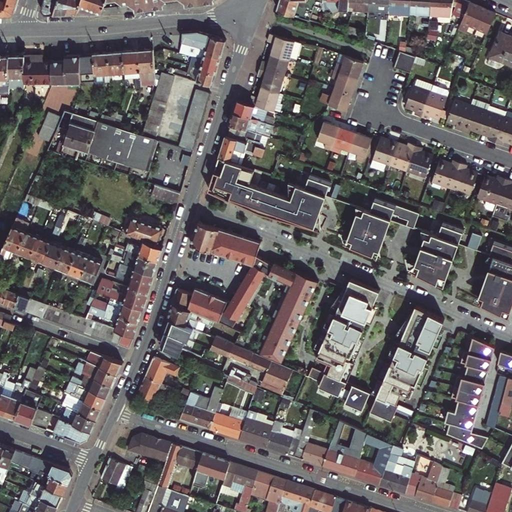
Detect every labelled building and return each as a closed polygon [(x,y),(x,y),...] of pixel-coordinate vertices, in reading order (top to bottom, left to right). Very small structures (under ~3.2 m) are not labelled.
[(19,0),(5,0),(5,2),(0,17),(0,20),(10,20),(15,18),(19,0)] [(49,18),(54,18),(59,0),(46,0),(42,15),(46,18),(49,18)] [(59,0),(54,18),(59,18),(66,18),(71,0),(59,0)] [(77,18),(80,10),(83,0),(71,0),(66,18),(72,18),(77,18)] [(83,0),(80,10),(92,14),(101,17),(106,3),(107,0),(83,0)] [(107,0),(106,3),(116,2),(120,5),(125,5),(133,11),(133,16),(162,12),(162,9),(166,2),(177,1),(183,7),(183,10),(201,9),(214,8),(214,4),(215,0),(107,0)] [(314,3),(307,2),(306,0),(281,0),(277,13),(309,23),(313,10),(313,8),(314,3)] [(322,0),(306,0),(307,2),(314,3),(313,8),(321,10),(322,0)] [(348,4),(347,0),(327,0),(326,10),(334,10),(334,8),(347,10),(348,4)] [(368,0),(369,5),(368,12),(368,15),(388,16),(389,0),(368,0)] [(389,0),(388,16),(388,18),(410,19),(410,18),(411,0),(389,0)] [(411,0),(410,18),(429,19),(430,0),(411,0)] [(430,0),(429,19),(450,21),(453,0),(430,0)] [(470,6),(461,25),(458,33),(466,37),(470,29),(487,37),(496,17),(491,15),(474,7),(470,6)] [(347,10),(334,8),(334,10),(333,14),(332,20),(352,24),(354,12),(347,10)] [(352,24),(332,20),(330,31),(350,37),(352,24)] [(198,35),(184,36),(184,39),(184,44),(181,56),(197,60),(198,61),(200,54),(206,56),(205,56),(221,62),(224,52),(227,43),(198,35)] [(511,67),(511,39),(502,35),(491,58),(493,59),(504,64),(511,67)] [(295,46),(270,38),(268,42),(267,46),(274,48),(272,57),(290,63),(295,46)] [(324,53),(319,52),(314,68),(318,69),(324,53)] [(140,54),(141,80),(157,79),(156,70),(155,58),(155,53),(149,53),(140,54)] [(126,75),(127,82),(141,81),(141,80),(140,54),(133,54),(125,55),(126,75)] [(195,65),(202,67),(201,71),(217,76),(219,68),(221,62),(205,56),(206,56),(200,54),(198,61),(197,60),(195,65)] [(400,78),(405,79),(407,80),(412,66),(412,65),(414,59),(407,57),(401,55),(398,54),(397,56),(391,74),(400,78)] [(110,57),(111,77),(126,75),(125,55),(120,56),(110,57)] [(96,78),(111,77),(110,57),(101,57),(92,59),(83,59),(82,78),(96,78)] [(269,67),(262,65),(260,69),(259,72),(284,80),(290,63),(272,57),(269,67)] [(52,64),(52,83),(82,82),(82,78),(83,59),(67,58),(65,58),(65,64),(52,64)] [(341,70),(344,60),(338,58),(335,68),(341,70)] [(0,90),(10,90),(10,88),(9,60),(5,60),(0,59),(0,90)] [(25,83),(24,59),(20,60),(9,60),(10,88),(21,88),(21,92),(25,92),(25,83)] [(24,59),(25,83),(52,83),(52,64),(44,64),(41,64),(41,59),(31,59),(24,59)] [(423,63),(414,59),(412,65),(412,66),(421,69),(423,63)] [(504,64),(493,59),(490,65),(501,70),(504,64)] [(341,70),(335,68),(333,74),(356,81),(360,71),(362,65),(344,60),(341,70)] [(192,77),(189,76),(188,79),(214,87),(215,82),(217,76),(201,71),(194,69),(192,77)] [(279,97),(284,80),(259,72),(258,76),(257,79),(264,81),(261,91),(279,97)] [(355,85),(356,81),(333,74),(330,82),(336,84),(333,92),(351,98),(355,85)] [(157,92),(143,138),(156,142),(175,79),(163,75),(157,92)] [(412,90),(428,95),(431,88),(415,83),(412,90)] [(428,95),(444,101),(446,96),(445,93),(431,88),(428,95)] [(261,91),(254,89),(253,94),(251,99),(258,101),(255,109),(273,115),(279,97),(261,91)] [(414,112),(413,115),(416,116),(420,118),(428,95),(412,90),(411,89),(405,109),(414,112)] [(194,153),(210,100),(211,96),(197,92),(181,149),(194,153)] [(346,114),(347,110),(349,103),(351,98),(333,92),(330,99),(325,97),(323,101),(321,106),(327,108),(346,114)] [(437,120),(444,101),(428,95),(420,118),(428,121),(429,117),(433,119),(437,120)] [(251,122),(255,109),(249,107),(245,106),(237,104),(236,108),(233,116),(251,122)] [(460,132),(468,109),(452,104),(446,123),(454,126),(453,129),(456,130),(460,132)] [(468,109),(486,115),(487,111),(488,110),(470,104),(468,109)] [(473,133),(479,135),(486,115),(468,109),(460,132),(468,135),(469,132),(473,133)] [(486,115),(502,121),(504,117),(487,111),(486,115)] [(129,133),(116,130),(114,129),(101,125),(97,124),(90,121),(70,115),(64,114),(61,121),(50,146),(48,153),(80,163),(83,154),(149,176),(154,160),(160,143),(156,142),(143,138),(129,133)] [(48,115),(38,140),(50,146),(61,121),(48,115)] [(92,115),(90,121),(97,124),(99,118),(92,115)] [(490,143),(494,144),(502,121),(486,115),(479,135),(488,138),(487,142),(490,143)] [(251,122),(233,116),(232,121),(230,127),(257,136),(263,138),(267,127),(251,122)] [(504,117),(502,121),(511,124),(511,118),(504,116),(504,117)] [(103,119),(101,125),(114,129),(118,118),(113,117),(112,122),(103,119)] [(511,124),(502,121),(494,144),(499,146),(500,143),(507,145),(511,147),(511,145),(511,124)] [(325,146),(323,152),(330,155),(339,129),(334,127),(323,123),(316,143),(325,146)] [(220,161),(232,166),(236,154),(244,156),(261,162),(265,153),(253,149),(257,136),(230,127),(228,133),(226,141),(220,161)] [(349,155),(356,135),(348,132),(339,129),(330,155),(337,157),(339,151),(349,155)] [(363,166),(371,140),(365,138),(356,135),(349,155),(357,158),(355,163),(363,166)] [(381,140),(370,171),(383,175),(385,168),(389,169),(391,164),(397,145),(392,143),(381,139),(381,140)] [(391,164),(408,170),(416,147),(411,145),(408,144),(406,148),(397,145),(391,164)] [(422,153),(423,149),(420,148),(416,147),(408,170),(425,176),(432,157),(422,153)] [(236,154),(232,166),(240,168),(244,156),(236,154)] [(184,157),(182,166),(189,169),(192,159),(184,157)] [(259,212),(261,207),(275,212),(273,216),(287,220),(288,217),(301,221),(301,224),(314,228),(318,219),(321,209),(331,181),(310,174),(305,187),(297,184),(292,198),(286,196),(249,183),(253,173),(240,168),(232,166),(220,161),(211,189),(213,190),(238,202),(239,199),(248,202),(246,206),(259,212)] [(441,163),(433,183),(451,189),(460,164),(456,162),(452,161),(450,166),(441,163)] [(466,171),(468,166),(464,165),(460,164),(451,189),(475,197),(482,177),(466,171)] [(497,176),(495,181),(482,177),(475,197),(497,205),(506,179),(502,178),(497,176)] [(511,187),(511,184),(511,181),(510,180),(506,179),(497,205),(494,216),(510,222),(511,216),(507,214),(509,209),(511,209),(511,187)] [(286,196),(292,198),(297,184),(289,181),(289,190),(286,196)] [(157,188),(153,200),(178,208),(179,202),(181,196),(157,188)] [(376,249),(380,250),(384,239),(391,219),(414,227),(420,212),(375,197),(371,210),(364,208),(362,213),(357,211),(348,239),(353,240),(351,245),(372,254),(376,249)] [(56,209),(46,205),(43,212),(53,215),(56,209)] [(261,207),(259,212),(273,216),(275,212),(261,207)] [(98,225),(107,229),(110,222),(100,219),(98,225)] [(318,219),(314,228),(329,231),(318,219)] [(123,232),(122,234),(130,238),(159,249),(162,238),(164,239),(164,236),(165,235),(163,234),(164,232),(164,230),(162,229),(157,228),(138,222),(134,221),(131,220),(126,233),(123,232)] [(439,273),(447,276),(451,266),(464,228),(443,220),(439,234),(433,232),(431,237),(425,236),(416,262),(420,264),(418,272),(437,279),(439,273)] [(192,249),(219,258),(226,234),(199,226),(195,238),(192,249)] [(425,236),(431,237),(433,232),(422,228),(422,235),(425,236)] [(10,240),(23,246),(28,235),(20,232),(15,229),(10,240)] [(473,231),(467,246),(477,249),(482,234),(473,231)] [(226,234),(219,258),(253,269),(246,280),(253,284),(246,297),(239,293),(232,304),(196,292),(194,297),(189,313),(206,320),(219,325),(220,327),(242,336),(247,326),(243,324),(250,309),(265,275),(255,267),(258,256),(262,246),(226,234)] [(28,235),(23,246),(35,250),(40,240),(34,237),(28,235)] [(163,255),(165,251),(159,249),(130,238),(125,253),(132,255),(140,258),(160,265),(163,255)] [(506,307),(511,309),(511,244),(495,239),(489,254),(492,255),(490,261),(479,295),(484,296),(481,306),(504,314),(506,307)] [(13,253),(19,256),(23,246),(10,240),(6,250),(13,253)] [(35,250),(49,256),(53,245),(46,242),(40,240),(35,250)] [(53,245),(49,256),(61,261),(66,250),(59,248),(53,245)] [(26,258),(31,261),(35,250),(23,246),(19,256),(26,258)] [(376,249),(372,254),(380,258),(380,250),(376,249)] [(49,256),(35,250),(31,261),(39,264),(44,266),(49,256)] [(61,261),(69,264),(74,266),(79,255),(73,253),(66,250),(61,261)] [(158,272),(160,265),(140,258),(136,268),(128,265),(132,255),(125,253),(120,267),(122,268),(155,279),(158,272)] [(87,271),(91,260),(83,257),(79,255),(74,266),(87,271)] [(61,261),(49,256),(44,266),(51,269),(57,271),(61,261)] [(250,309),(254,311),(269,276),(288,285),(275,315),(277,317),(292,282),(271,273),(275,264),(267,260),(258,256),(255,267),(265,275),(250,309)] [(91,260),(87,271),(99,276),(104,265),(99,263),(91,260)] [(284,364),(321,280),(276,260),(275,264),(271,273),(292,282),(277,317),(261,354),(284,364)] [(64,274),(70,276),(74,266),(69,264),(61,261),(57,271),(64,274)] [(416,262),(406,268),(418,272),(420,264),(416,262)] [(77,279),(82,281),(87,271),(74,266),(70,276),(77,279)] [(154,285),(155,279),(122,268),(117,282),(131,287),(130,289),(150,296),(154,285)] [(90,284),(95,286),(99,276),(87,271),(82,281),(90,284)] [(439,273),(437,279),(445,281),(447,276),(439,273)] [(315,377),(324,381),(321,387),(346,398),(349,390),(346,389),(349,382),(356,363),(351,361),(347,360),(349,354),(353,356),(358,358),(365,340),(360,338),(380,290),(366,284),(351,278),(333,305),(339,308),(334,319),(329,317),(324,329),(329,332),(326,340),(321,338),(316,347),(322,350),(319,357),(330,362),(326,371),(319,368),(315,366),(311,375),(315,377)] [(246,280),(239,293),(246,297),(253,284),(246,280)] [(148,303),(150,296),(130,289),(129,291),(104,283),(103,283),(102,284),(97,296),(110,300),(145,313),(148,303)] [(178,292),(173,307),(189,313),(194,297),(178,292)] [(23,315),(44,323),(49,309),(44,307),(31,303),(18,298),(8,294),(3,308),(23,315)] [(479,295),(471,303),(481,306),(484,296),(479,295)] [(93,306),(92,309),(105,314),(140,327),(143,317),(145,313),(110,300),(106,310),(93,306)] [(397,332),(403,335),(416,305),(416,304),(397,332)] [(371,411),(392,420),(399,404),(397,403),(401,392),(410,396),(414,388),(410,387),(413,381),(416,383),(423,365),(431,347),(438,330),(443,318),(428,310),(416,305),(403,335),(399,346),(394,358),(391,363),(385,377),(384,381),(378,395),(371,411)] [(203,327),(206,320),(189,313),(173,307),(171,316),(169,321),(171,322),(183,327),(186,328),(186,329),(194,332),(195,333),(196,331),(198,325),(203,327)] [(79,334),(86,336),(93,339),(100,341),(106,344),(113,346),(120,349),(125,350),(131,352),(135,342),(136,340),(129,338),(125,337),(117,334),(115,333),(111,331),(105,329),(100,328),(97,327),(90,324),(86,323),(84,322),(76,319),(70,317),(69,316),(68,316),(63,314),(56,312),(49,309),(44,323),(51,325),(58,328),(65,331),(72,333),(72,332),(79,334)] [(103,321),(117,326),(115,333),(117,334),(125,337),(129,338),(136,340),(138,333),(140,327),(105,314),(103,321)] [(0,322),(6,325),(10,326),(12,322),(0,317),(0,322)] [(160,350),(172,355),(183,327),(171,322),(166,334),(160,350)] [(10,326),(6,325),(4,331),(15,335),(17,329),(10,326)] [(183,327),(172,355),(180,358),(186,343),(189,344),(194,332),(186,329),(186,328),(183,327)] [(431,347),(436,349),(443,332),(438,330),(431,347)] [(496,349),(474,339),(469,355),(493,361),(494,355),(496,349)] [(235,349),(217,342),(212,352),(218,354),(231,360),(235,349)] [(393,343),(388,355),(394,358),(399,346),(393,343)] [(255,357),(235,349),(231,360),(240,363),(250,368),(255,357)] [(511,369),(511,363),(511,356),(502,353),(499,365),(511,369)] [(492,366),(493,361),(469,355),(465,354),(462,364),(470,366),(489,371),(490,371),(492,366)] [(269,376),(274,365),(255,357),(250,368),(265,374),(269,376)] [(124,367),(105,360),(101,371),(119,379),(122,371),(124,367)] [(168,375),(171,368),(155,361),(152,369),(146,382),(168,391),(169,388),(164,386),(168,375)] [(386,361),(380,374),(385,377),(391,363),(386,361)] [(284,401),(295,374),(274,365),(262,392),(284,401)] [(416,383),(421,385),(428,368),(423,365),(416,383)] [(117,383),(119,379),(101,371),(92,368),(89,366),(87,371),(80,368),(77,374),(114,390),(117,383)] [(489,371),(470,366),(466,380),(485,385),(487,379),(489,371)] [(175,378),(178,371),(171,368),(168,375),(175,378)] [(80,380),(76,389),(81,391),(108,403),(112,395),(114,390),(77,374),(75,378),(80,380)] [(502,404),(508,380),(500,377),(486,428),(495,431),(499,416),(502,404)] [(0,378),(0,405),(9,382),(0,378)] [(0,417),(2,418),(7,420),(16,396),(11,394),(13,390),(16,381),(10,378),(9,382),(0,405),(0,417)] [(486,386),(485,385),(466,380),(458,378),(456,388),(484,396),(485,390),(486,386)] [(255,399),(258,390),(231,379),(228,388),(255,399)] [(378,379),(372,392),(378,395),(384,381),(378,379)] [(511,381),(508,380),(502,404),(511,408),(511,381)] [(23,394),(22,398),(16,396),(7,420),(11,421),(25,426),(34,429),(39,413),(23,407),(27,396),(29,397),(31,395),(35,384),(28,381),(23,394)] [(161,392),(166,394),(168,391),(146,382),(142,392),(138,402),(154,409),(161,392)] [(353,384),(345,402),(363,409),(370,391),(353,384)] [(482,401),(484,396),(456,388),(453,399),(461,401),(480,406),(481,406),(482,401)] [(74,397),(73,401),(76,402),(103,414),(107,406),(108,403),(81,391),(78,399),(74,397)] [(211,433),(217,416),(225,394),(216,391),(211,403),(192,396),(180,423),(196,428),(211,433)] [(480,406),(461,401),(458,412),(450,410),(450,413),(476,420),(478,413),(480,406)] [(101,418),(103,414),(76,402),(73,410),(69,409),(68,412),(98,426),(101,418)] [(278,420),(287,423),(294,406),(285,402),(278,420)] [(499,416),(505,418),(509,420),(511,409),(511,408),(502,404),(499,416)] [(231,421),(246,426),(248,421),(249,416),(234,411),(231,421)] [(98,426),(68,412),(63,424),(93,437),(96,429),(98,426)] [(39,413),(34,429),(47,434),(53,420),(39,413)] [(324,469),(329,453),(309,446),(320,417),(312,413),(305,434),(303,439),(296,460),(312,466),(324,469)] [(476,420),(450,413),(447,424),(451,425),(473,431),(475,426),(476,420)] [(249,416),(248,421),(274,430),(275,429),(276,426),(268,423),(269,420),(250,414),(249,416)] [(217,416),(211,433),(227,438),(241,443),(246,426),(231,421),(217,416)] [(268,451),(274,430),(248,421),(246,426),(241,443),(254,447),(268,451)] [(91,440),(93,437),(63,424),(61,423),(55,437),(59,439),(82,447),(89,445),(89,444),(91,440)] [(274,430),(268,451),(282,456),(296,460),(303,439),(305,434),(298,432),(296,435),(285,431),(286,428),(276,425),(276,426),(275,429),(274,430)] [(473,431),(451,425),(448,437),(466,445),(476,449),(483,452),(489,440),(472,436),(473,434),(473,431)] [(163,462),(169,442),(139,432),(130,436),(128,444),(126,450),(163,462)] [(329,453),(324,469),(342,475),(356,480),(362,463),(364,456),(368,445),(370,437),(365,435),(358,454),(350,452),(348,455),(337,452),(341,442),(334,440),(329,453)] [(377,440),(370,437),(368,445),(375,448),(377,440)] [(169,442),(163,462),(157,480),(156,484),(160,486),(164,487),(165,487),(170,472),(179,445),(175,443),(169,442)] [(362,463),(356,480),(371,485),(381,488),(396,448),(385,444),(383,450),(386,451),(382,460),(378,471),(370,468),(371,466),(362,463)] [(194,469),(199,451),(189,448),(179,445),(170,472),(175,474),(178,463),(194,469)] [(476,449),(466,445),(463,451),(473,456),(476,449)] [(396,492),(407,496),(414,476),(418,465),(404,460),(406,452),(396,448),(381,488),(396,492)] [(0,476),(8,479),(9,474),(12,468),(17,454),(12,453),(6,450),(0,467),(0,476)] [(194,469),(191,480),(203,484),(207,472),(222,477),(227,460),(211,455),(199,451),(194,469)] [(17,454),(12,468),(18,470),(23,457),(17,454)] [(30,459),(23,457),(18,470),(25,473),(30,459)] [(129,467),(108,457),(100,478),(121,487),(129,467)] [(244,466),(235,463),(227,460),(222,477),(251,486),(257,470),(244,466)] [(501,464),(494,460),(491,465),(498,469),(501,464)] [(29,470),(37,473),(39,474),(69,488),(71,482),(73,480),(71,474),(45,465),(44,468),(35,464),(34,468),(30,467),(29,470)] [(423,501),(433,504),(446,469),(436,465),(430,482),(414,476),(407,496),(423,501)] [(446,469),(433,504),(444,508),(457,511),(460,511),(464,498),(455,495),(457,489),(447,486),(451,471),(446,469)] [(251,486),(272,493),(278,476),(272,474),(263,472),(257,470),(251,486)] [(68,491),(69,488),(39,474),(38,478),(40,479),(37,486),(64,499),(68,491)] [(251,486),(249,494),(270,500),(265,511),(274,511),(279,496),(285,479),(278,476),(272,493),(251,486)] [(244,509),(249,494),(251,486),(222,477),(218,490),(226,493),(227,488),(240,492),(237,501),(234,500),(232,508),(243,511),(244,509)] [(274,511),(281,511),(284,503),(289,505),(290,509),(295,511),(294,511),(304,511),(312,487),(299,483),(285,479),(279,496),(274,511)] [(145,511),(155,485),(141,481),(139,487),(143,488),(135,511),(145,511)] [(31,498),(37,486),(28,483),(23,494),(25,495),(31,498)] [(145,511),(182,511),(186,498),(187,494),(165,487),(164,487),(160,486),(156,484),(155,485),(145,511)] [(494,496),(488,511),(506,511),(511,496),(511,489),(497,485),(494,496)] [(64,499),(37,486),(31,498),(59,511),(62,503),(64,499)] [(339,511),(344,498),(329,493),(312,487),(304,511),(315,511),(317,507),(329,511),(328,511),(339,511)] [(477,490),(471,511),(488,511),(494,496),(477,490)] [(58,511),(59,511),(31,498),(25,495),(21,506),(24,508),(33,511),(58,511)] [(348,511),(353,500),(349,499),(344,498),(339,511),(348,511)] [(348,511),(367,511),(369,506),(353,500),(348,511)]
